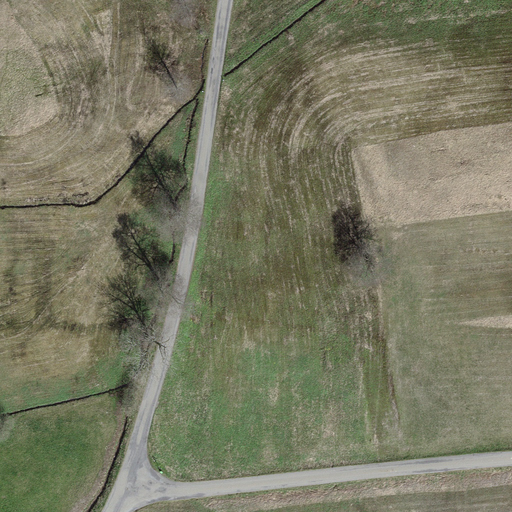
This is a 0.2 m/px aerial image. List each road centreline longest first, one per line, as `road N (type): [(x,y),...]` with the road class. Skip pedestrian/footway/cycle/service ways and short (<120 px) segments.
road 1 (unclassified): [(215,0),(203,139),(155,377),(108,511)]
road 2 (unclassified): [(139,511),(238,488),(511,469)]
